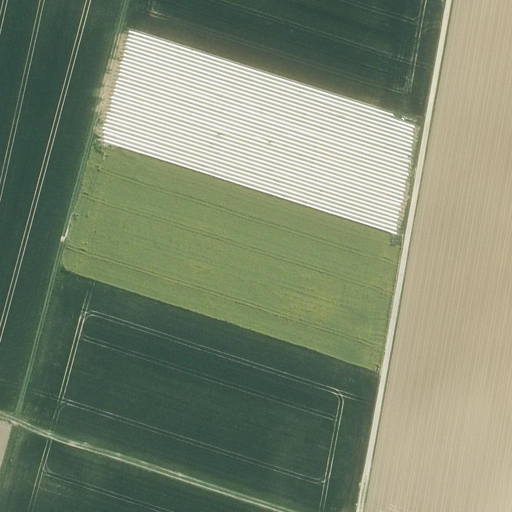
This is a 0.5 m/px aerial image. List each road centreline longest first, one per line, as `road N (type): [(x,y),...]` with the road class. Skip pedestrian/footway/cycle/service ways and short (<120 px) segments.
road 1 (track): [(0,508),(133,0)]
road 2 (track): [(448,0),(360,511)]
road 3 (track): [(264,511),(0,424)]
